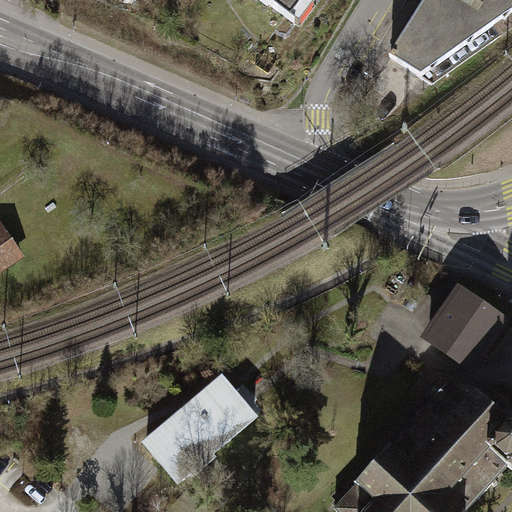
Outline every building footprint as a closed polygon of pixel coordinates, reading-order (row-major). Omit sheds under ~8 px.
[(303,0),(264,0),(289,19),(303,0)] [(511,0),(429,0),(391,63),(422,80),(511,14),(511,0)] [(0,278),(27,262),(3,226),(0,227),(0,278)] [(511,326),(511,324),(460,289),(423,344),(476,379),(511,326)] [(226,374),(143,442),(180,487),(263,419),(226,374)] [(478,394),(474,390),(469,389),(466,390),(463,392),(451,383),(444,380),(436,382),(432,387),(431,394),(434,401),(435,402),(392,449),(356,488),(336,510),(338,511),(473,511),(506,475),(511,480),(511,424),(504,417),(508,412),(511,407),(511,405),(499,394),(494,400),(490,404),(478,394)]
